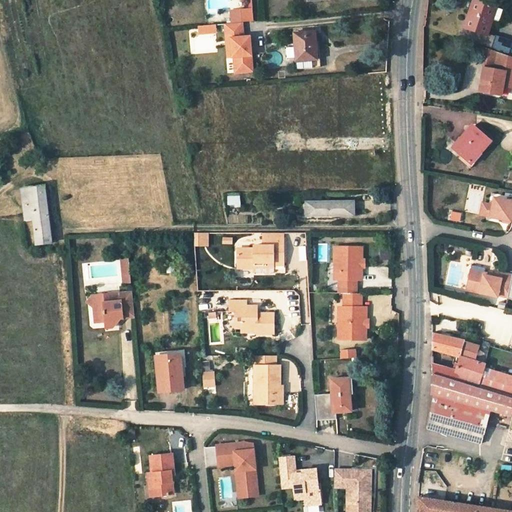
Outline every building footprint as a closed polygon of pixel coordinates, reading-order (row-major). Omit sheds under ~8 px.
[(471,11),(462,36),(484,44),(488,34),(492,21),(497,7),(477,0),(473,12),(471,11)] [(492,21),(499,23),(504,9),(497,7),(492,21)] [(253,21),(252,10),(242,11),(243,22),(253,21)] [(244,36),(243,22),(226,23),(227,38),(231,38),(233,56),(235,56),(236,72),(253,71),(252,54),(250,54),(250,50),(252,49),(251,36),(244,36)] [(198,25),(198,34),(216,33),(216,24),(198,25)] [(318,59),(316,32),(295,33),(296,46),(288,47),(289,59),(297,58),(298,69),(315,67),(315,60),(318,59)] [(484,44),(492,46),(496,36),(488,34),(484,44)] [(494,70),(498,52),(484,47),(482,59),(484,68),(494,70)] [(484,68),(480,91),(501,95),(503,85),(511,87),(511,56),(498,52),(494,70),(484,68)] [(473,125),(454,148),(461,154),(470,162),(481,150),(489,139),(473,125)] [(2,144),(19,141),(17,135),(0,137),(0,147),(2,147),(2,144)] [(461,154),(458,157),(471,168),(484,152),(481,150),(470,162),(461,154)] [(45,186),(23,189),(26,219),(35,218),(38,244),(52,242),(45,186)] [(240,196),(228,197),(229,205),(236,204),(237,208),(241,208),(240,196)] [(511,219),(511,200),(494,197),(493,204),(490,216),(510,221),(511,219)] [(354,202),(308,203),(308,215),(354,214),(354,202)] [(490,216),(493,204),(483,202),(480,214),(490,216)] [(208,232),(195,233),(196,245),(203,245),(203,238),(208,238),(208,232)] [(284,262),(284,237),(264,237),(264,245),(255,245),(255,248),(239,248),(238,268),(255,268),(255,262),(274,262),(284,262)] [(340,263),(340,279),(339,282),(339,286),(357,287),(358,279),(358,276),(363,276),(363,267),(363,265),(361,266),(361,259),(363,259),(363,249),(357,249),(357,246),(336,246),(335,263),(340,263)] [(131,260),(123,261),(125,276),(132,275),(131,260)] [(274,262),(255,262),(255,268),(255,272),(264,272),(266,273),(272,273),(274,272),(274,268),(274,262)] [(483,276),(500,279),(501,277),(470,270),(469,274),(483,277),(483,276)] [(483,277),(469,274),(466,290),(497,297),(497,295),(507,297),(511,275),(501,273),(501,277),(500,279),(483,276),(483,277)] [(132,275),(125,276),(125,284),(133,284),(132,275)] [(115,326),(122,317),(136,316),(134,294),(121,294),(105,295),(105,296),(93,296),(88,303),(95,308),(96,323),(106,322),(115,326)] [(256,332),(274,332),(275,312),(258,312),(258,304),(247,303),(247,299),(231,299),(231,311),(237,311),(237,320),(243,320),(243,327),(257,327),(256,332)] [(345,306),(344,323),(339,323),(339,339),(362,340),(362,337),(366,337),(366,310),(362,310),(362,307),(362,299),(345,299),(345,306)] [(237,320),(236,332),(256,332),(257,327),(243,327),(243,320),(237,320)] [(489,328),(487,338),(496,340),(498,330),(489,328)] [(478,346),(464,342),(465,340),(433,333),(433,349),(460,357),(460,356),(474,360),(478,346)] [(183,368),(187,368),(185,350),(156,353),(157,357),(181,355),(183,368)] [(343,358),(356,357),(356,350),(342,351),(343,358)] [(260,375),(260,399),(284,400),(284,390),(281,390),(281,364),(278,364),(278,354),(256,354),(256,375),(260,375)] [(157,357),(160,391),(185,389),(183,368),(181,355),(157,357)] [(468,378),(480,381),(484,366),(485,363),(474,360),(460,356),(460,357),(456,370),(433,364),(434,374),(466,384),(468,378)] [(488,367),(484,366),(480,381),(478,387),(482,389),(488,367)] [(511,374),(488,367),(482,389),(511,397),(511,374)] [(203,372),(204,385),(215,384),(214,371),(203,372)] [(511,416),(511,397),(482,389),(478,387),(434,374),(432,394),(490,410),(511,416)] [(260,399),(260,375),(256,375),(255,403),(284,403),(284,400),(260,399)] [(353,377),(332,378),(333,392),(335,410),(337,410),(352,410),(350,393),(354,393),(353,377)] [(335,410),(333,392),(316,393),(317,418),(337,417),(337,410),(335,410)] [(481,443),(490,410),(432,394),(427,428),(481,443)] [(255,470),(252,444),(244,441),(215,445),(217,462),(234,460),(234,464),(237,488),(256,486),(255,470)] [(263,469),(261,447),(252,444),(255,470),(263,469)] [(150,456),(152,472),(154,496),(173,494),(171,475),(174,475),(171,453),(168,454),(150,456)] [(295,457),(280,458),(283,491),(295,490),(296,496),(306,496),(306,501),(307,509),(322,507),(321,493),(319,493),(317,472),(304,473),(304,476),(297,477),(297,474),(295,457)] [(373,470),(336,469),(336,487),(349,487),(348,511),(371,511),(372,498),(369,498),(369,494),(372,494),(373,470)] [(257,495),(256,486),(237,488),(238,497),(257,495)] [(511,511),(511,510),(418,497),(418,511),(511,511)]
